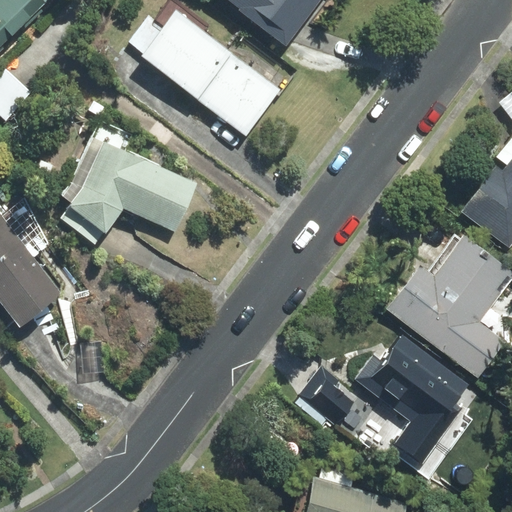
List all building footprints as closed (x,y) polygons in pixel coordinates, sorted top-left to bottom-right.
[(0,0),(0,41),(44,0),(0,0)] [(227,0),(283,42),(315,0),(227,0)] [(275,91),(174,14),(142,57),(242,133),(275,91)] [(1,71),(0,72),(0,118),(3,121),(27,94),(1,71)] [(511,90),(497,102),(511,122),(511,90)] [(103,230),(120,206),(170,229),(190,184),(101,143),(81,188),(68,205),(103,230)] [(506,241),(511,233),(511,154),(504,165),(497,160),(461,208),(506,241)] [(22,200),(0,217),(0,301),(18,324),(57,293),(27,255),(45,241),(22,200)] [(418,266),(388,307),(476,371),(499,341),(476,324),(511,276),(458,236),(429,275),(418,266)] [(447,394),(379,344),(334,405),(402,455),(447,394)] [(398,511),(400,505),(314,480),(304,511),(398,511)]
